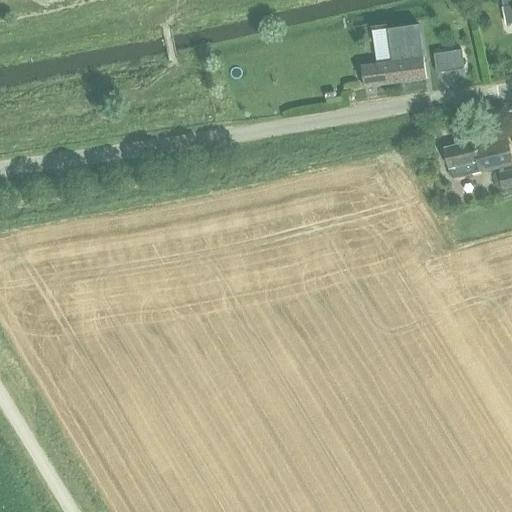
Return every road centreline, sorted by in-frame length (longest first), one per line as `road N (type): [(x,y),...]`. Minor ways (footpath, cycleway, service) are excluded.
road 1 (unclassified): [(0,170),(511,89)]
road 2 (unclassified): [(70,511),(0,394)]
